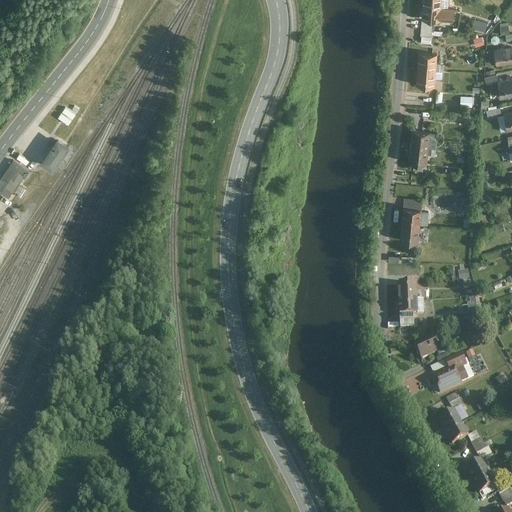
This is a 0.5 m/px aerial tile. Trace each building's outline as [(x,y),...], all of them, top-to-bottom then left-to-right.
[(441,0),(422,0),(422,17),(440,18),(441,0)] [(471,29),(485,32),(488,23),(474,19),(471,29)] [(432,43),(433,20),(422,20),(421,42),(432,43)] [(511,49),(511,46),(495,48),(497,63),(511,61),(511,49)] [(418,49),(417,65),(435,66),(436,50),(418,49)] [(435,66),(417,65),(415,84),(433,85),(435,66)] [(494,73),(485,75),(486,82),(495,80),(494,73)] [(511,78),(498,81),(501,96),(511,94),(511,78)] [(460,107),(473,107),(473,96),(461,96),(460,107)] [(73,117),(77,112),(67,105),(63,110),(73,117)] [(500,107),(487,110),(488,116),(501,113),(500,107)] [(444,111),(431,109),(430,117),(443,119),(444,111)] [(69,124),(72,119),(63,112),(59,117),(69,124)] [(411,127),(409,143),(428,145),(430,129),(411,127)] [(54,137),(39,160),(52,168),(67,145),(54,137)] [(428,145),(409,143),(407,161),(425,163),(428,145)] [(0,180),(0,189),(10,196),(22,178),(24,179),(30,171),(14,160),(0,180)] [(403,205),(401,221),(419,223),(421,207),(403,205)] [(419,223),(401,221),(398,238),(417,241),(419,223)] [(502,222),(492,225),(495,234),(505,231),(502,222)] [(420,264),(411,264),(411,274),(420,274),(420,264)] [(398,285),(398,301),(417,300),(416,284),(398,285)] [(417,300),(398,301),(399,317),(417,316),(417,300)] [(414,345),(421,361),(439,352),(431,337),(414,345)] [(445,361),(448,369),(453,367),(455,371),(463,368),(467,366),(461,354),(445,361)] [(432,377),(440,394),(461,385),(461,383),(469,380),(463,368),(455,371),(453,367),(448,369),(432,377)] [(503,374),(496,380),(502,386),(509,380),(503,374)] [(456,394),(446,400),(449,405),(460,399),(456,394)] [(438,420),(445,433),(461,424),(454,411),(438,420)] [(461,424),(445,433),(452,446),(469,437),(461,424)] [(487,449),(481,439),(471,444),(477,455),(487,449)] [(465,470),(472,483),(489,474),(482,461),(465,470)] [(489,474),(472,483),(480,496),(496,487),(489,474)] [(511,505),(511,494),(509,488),(498,494),(506,509),(511,505)]
